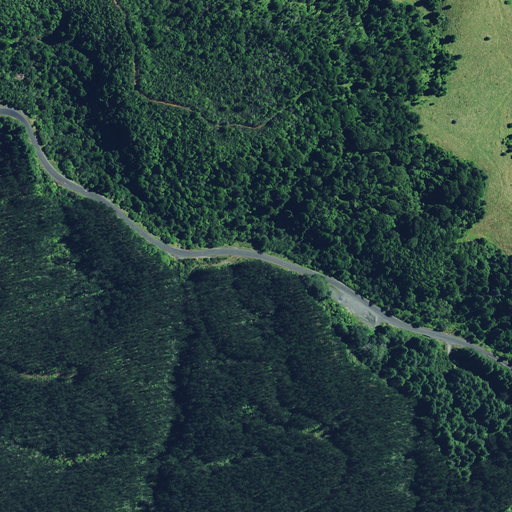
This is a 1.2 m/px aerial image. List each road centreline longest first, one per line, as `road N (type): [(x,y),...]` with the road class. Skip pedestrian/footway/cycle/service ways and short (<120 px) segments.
road 1 (tertiary): [(0,106),(25,117),(65,178),(101,193),(169,242),(252,246),(324,270),(403,319),(445,329),(511,364)]
road 2 (track): [(197,246),(191,272),(203,338),(215,351),(260,363),(281,408),(313,416),(337,440),(345,471),(309,511)]
